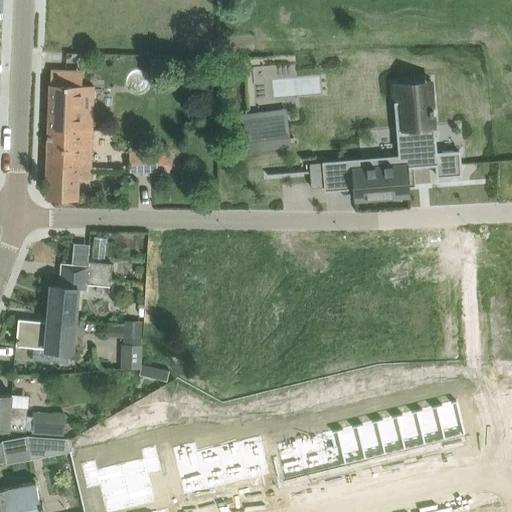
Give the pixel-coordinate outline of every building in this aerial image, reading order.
[(46,198),(51,198),(78,199),(79,178),(91,179),(95,85),(50,83),(46,198)] [(353,166),(355,200),(407,196),(410,196),(408,168),(440,166),(441,178),(467,176),(465,151),(440,153),(438,127),(436,99),(404,101),(407,155),(370,157),(370,165),(353,166)] [(288,122),(248,127),(227,130),(229,144),(230,155),(291,147),(290,136),(288,122)] [(169,172),(169,147),(129,147),(129,172),(169,172)] [(324,162),(310,163),(312,188),(326,186),(324,162)] [(92,255),(103,257),(107,237),(96,235),(92,255)] [(87,283),(111,285),(113,263),(88,261),(88,266),(62,264),(61,286),(51,285),(48,319),(75,320),(75,318),(76,318),(79,288),(86,288),(87,283)] [(75,320),(48,319),(48,321),(19,318),(16,345),(73,350),(76,318),(75,318),(75,320)] [(124,319),(124,337),(142,337),(142,320),(124,319)] [(141,345),(123,345),(122,366),(140,367),(141,345)] [(365,367),(368,379),(376,377),(373,365),(365,367)] [(368,379),(365,367),(357,369),(360,381),(368,379)] [(431,380),(439,380),(438,368),(430,368),(431,380)] [(410,381),(410,369),(401,369),(402,381),(410,381)] [(410,369),(410,381),(418,381),(418,369),(410,369)] [(334,381),(326,383),(329,395),(337,393),(334,381)] [(321,397),(329,395),(326,383),(319,385),(321,397)] [(190,387),(182,389),(185,400),(192,398),(190,387)] [(177,402),(185,400),(182,389),(174,391),(177,402)] [(287,393),(290,405),(298,403),(295,391),(287,393)] [(0,428),(12,430),(26,431),(26,429),(31,430),(31,433),(63,435),(65,414),(33,411),(33,415),(27,415),(28,407),(14,405),(15,394),(0,392),(0,428)] [(282,406),(290,405),(287,393),(279,395),(282,406)] [(455,398),(436,402),(445,438),(464,433),(464,434),(466,434),(457,396),(455,397),(455,398)] [(425,443),(445,438),(436,402),(416,407),(425,443)] [(238,405),(230,407),(233,418),(241,416),(238,405)] [(225,420),(233,418),(230,407),(223,408),(225,420)] [(425,443),(416,407),(397,412),(397,409),(396,409),(406,449),(406,448),(406,447),(425,443)] [(406,449),(396,409),(395,409),(395,410),(376,415),(385,450),(404,446),(405,449),(406,449)] [(385,450),(376,415),(356,419),(365,455),(385,450)] [(336,423),(346,463),(347,463),(346,460),(365,455),(356,419),(337,424),(337,423),(336,423)] [(346,463),(336,423),(336,424),(336,427),(317,431),(326,467),(345,462),(345,463),(346,463)] [(326,467),(317,431),(298,436),(306,472),(326,467)] [(27,435),(1,440),(6,462),(6,464),(32,459),(27,435)] [(261,435),(239,440),(248,478),(270,473),(261,435)] [(306,472),(298,436),(278,441),(278,440),(277,440),(286,478),(287,477),(306,472)] [(218,445),(227,483),(248,478),(239,440),(218,445)] [(162,469),(155,444),(141,448),(143,457),(120,463),(131,506),(155,501),(148,472),(150,472),(149,471),(159,468),(159,470),(162,469)] [(227,483),(218,445),(197,450),(206,488),(227,483)] [(184,493),(206,488),(197,450),(175,455),(184,493)] [(106,511),(107,511),(131,506),(120,463),(98,468),(95,459),(81,462),(87,487),(89,487),(89,485),(98,483),(99,485),(100,484),(106,511)] [(0,511),(42,511),(35,480),(30,481),(0,487),(0,511)]
